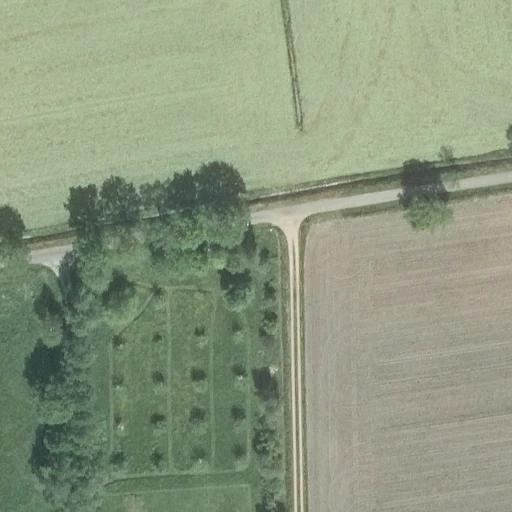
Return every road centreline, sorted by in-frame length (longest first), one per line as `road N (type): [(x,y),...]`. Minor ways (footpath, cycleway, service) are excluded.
road 1 (unclassified): [(0,262),(511,179)]
road 2 (track): [(292,212),(298,511)]
